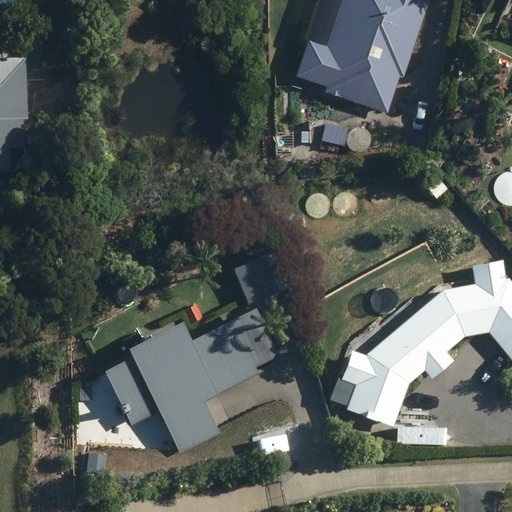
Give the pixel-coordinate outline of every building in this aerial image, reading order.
[(3,0),(0,0),(0,23),(9,9),(3,0)] [(295,76),(325,86),(324,91),(386,113),(399,75),(401,76),(427,0),(342,0),(326,47),(308,40),(295,76)] [(306,6),(301,20),(308,23),(314,9),(306,6)] [(0,169),(9,170),(9,147),(22,146),(21,119),(26,119),(25,58),(0,58),(0,169)] [(291,78),(289,85),(298,88),(301,81),(291,78)] [(347,130),(325,124),(321,140),(343,145),(347,130)] [(26,132),(26,153),(41,153),(41,132),(26,132)] [(447,187),(432,172),(421,183),(436,198),(447,187)] [(365,412),(363,416),(373,420),(375,415),(388,420),(403,380),(425,361),(426,362),(436,354),(435,352),(460,331),(488,325),(511,352),(511,304),(507,299),(511,294),(511,291),(504,282),(499,284),(496,265),(475,268),(478,287),(443,294),(408,322),(413,328),(404,336),(399,330),(369,356),(351,406),(365,412)] [(125,348),(130,358),(103,372),(129,424),(157,410),(180,455),(219,435),(202,402),(257,374),(253,367),(276,356),(253,309),(189,341),(179,321),(125,348)]
